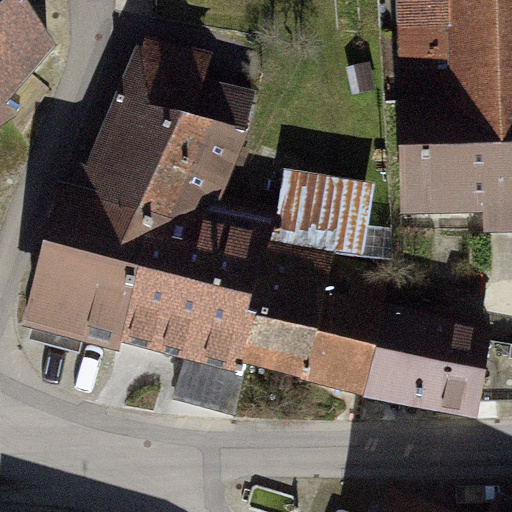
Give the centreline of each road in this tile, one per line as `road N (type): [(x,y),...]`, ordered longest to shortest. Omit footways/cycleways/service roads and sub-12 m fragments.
road 1 (residential): [(38,451),(511,447)]
road 2 (residential): [(38,451),(185,511)]
